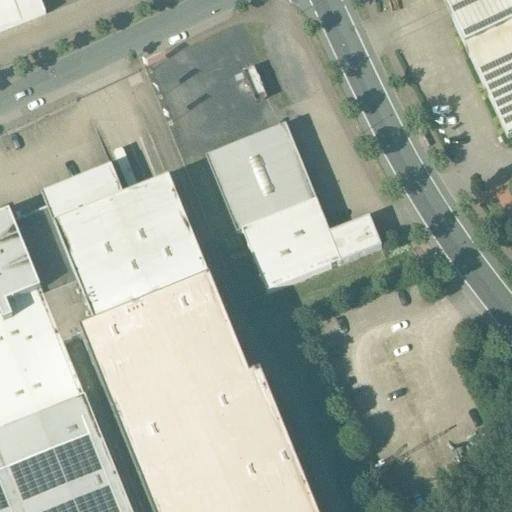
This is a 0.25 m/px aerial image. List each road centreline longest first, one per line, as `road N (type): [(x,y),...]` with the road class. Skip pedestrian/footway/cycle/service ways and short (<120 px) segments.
road 1 (residential): [(511,319),(425,200),(324,0)]
road 2 (residential): [(0,102),(225,0)]
